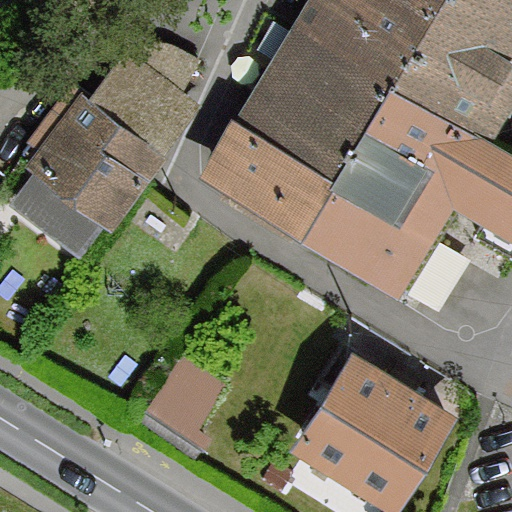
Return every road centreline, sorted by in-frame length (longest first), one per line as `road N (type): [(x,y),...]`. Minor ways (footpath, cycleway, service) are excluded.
road 1 (residential): [(511,375),(406,325),(173,175),(240,14)]
road 2 (residential): [(0,101),(8,87),(155,13),(240,14)]
road 3 (secondary): [(0,419),(148,511)]
